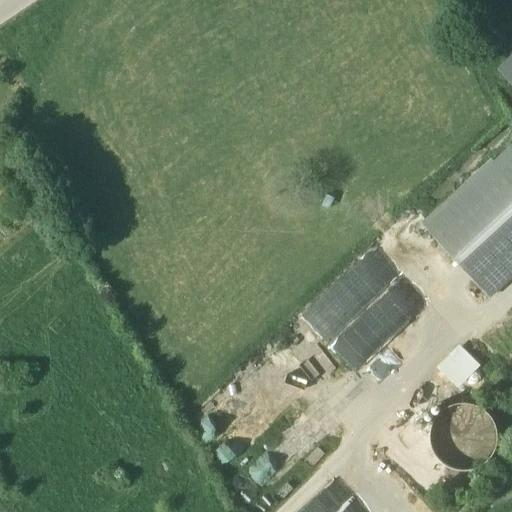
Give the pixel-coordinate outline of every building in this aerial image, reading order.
[(511,146),(494,163),(493,164),(511,184),(511,146)] [(492,161),(424,224),(490,296),(511,276),(511,184),(493,164),(494,163),(492,161)] [(382,354),(349,374),(366,402),(399,382),(382,354)] [(282,382),(210,452),(225,467),(297,396),(282,382)] [(209,435),(243,404),(232,393),(198,424),(209,435)] [(332,480),(297,511),(333,511),(348,498),(332,480)]
